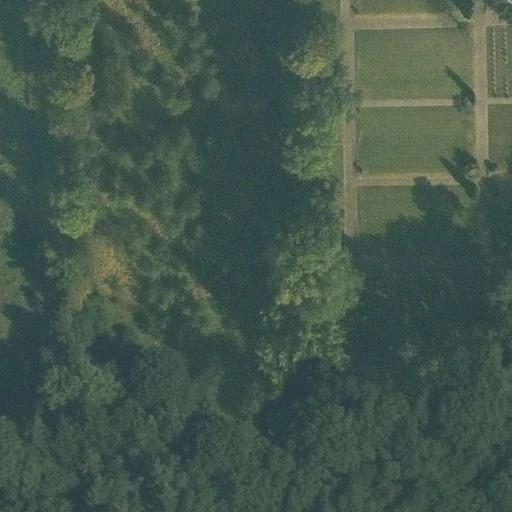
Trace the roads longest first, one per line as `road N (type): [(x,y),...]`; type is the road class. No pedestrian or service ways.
road 1 (track): [(37,459),(218,418),(511,309)]
road 2 (track): [(0,468),(37,459),(36,0)]
